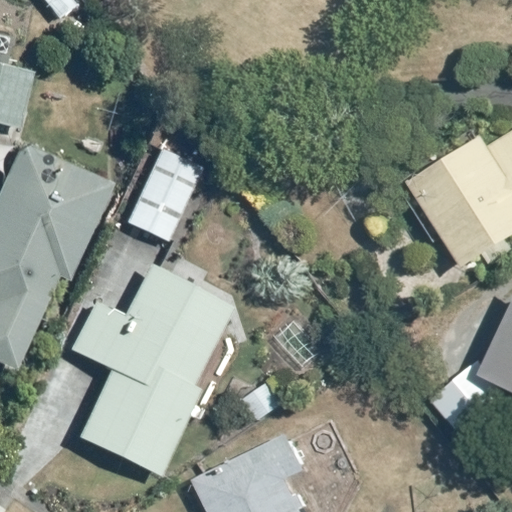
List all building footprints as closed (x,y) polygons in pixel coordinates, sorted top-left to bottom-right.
[(7,46),(0,43),(0,128),(21,135),(39,74),(1,64),(7,46)] [(511,116),(406,178),(463,276),(511,247),(511,116)] [(117,189),(17,143),(0,179),(0,370),(15,377),(43,316),(56,322),(117,189)] [(208,165),(159,144),(124,225),(174,247),(208,165)] [(234,309),(114,257),(70,354),(105,370),(72,442),(155,479),(204,394),(194,387),(234,309)] [(511,310),(485,365),(475,360),(434,404),(479,452),(511,413),(511,310)] [(295,434),(195,476),(210,511),(311,511),(297,476),(310,470),(295,434)]
